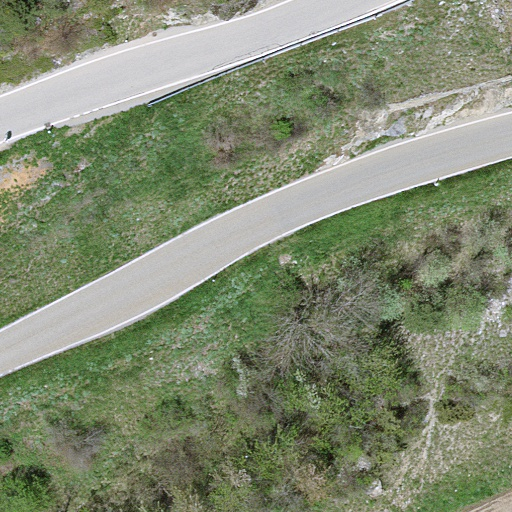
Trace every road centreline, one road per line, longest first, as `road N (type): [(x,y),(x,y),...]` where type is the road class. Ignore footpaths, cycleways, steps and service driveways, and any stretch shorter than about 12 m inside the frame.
road 1 (tertiary): [(511,133),(290,208),(0,354)]
road 2 (tertiary): [(338,0),(0,127)]
